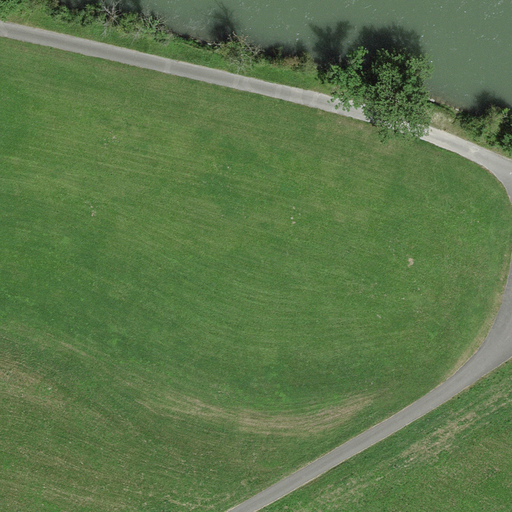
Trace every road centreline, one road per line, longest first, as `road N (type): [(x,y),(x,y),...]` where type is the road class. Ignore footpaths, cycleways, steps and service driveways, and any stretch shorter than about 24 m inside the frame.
road 1 (track): [(0,25),(316,99),(511,168)]
road 2 (track): [(511,304),(492,356),(449,391),(237,511)]
